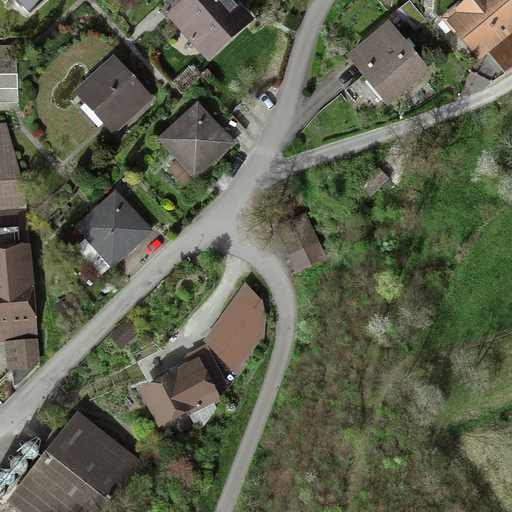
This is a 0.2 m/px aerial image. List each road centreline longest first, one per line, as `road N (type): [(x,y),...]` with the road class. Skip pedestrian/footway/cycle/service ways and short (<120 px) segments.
road 1 (unclassified): [(218,511),(282,339),(286,306),(263,258),(205,228)]
road 2 (unclassified): [(205,228),(0,419)]
road 3 (residential): [(511,81),(482,100),(253,179)]
road 4 (residential): [(322,0),(253,179)]
